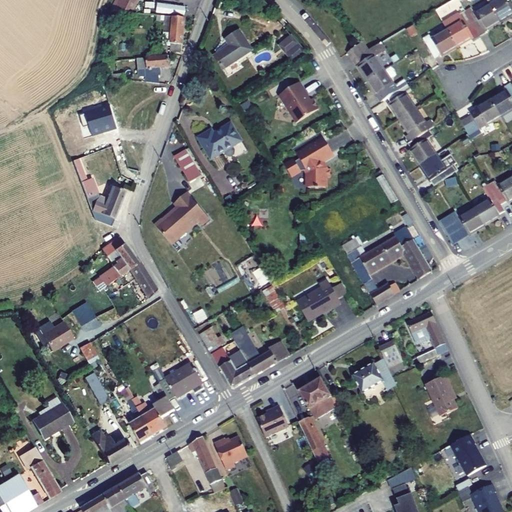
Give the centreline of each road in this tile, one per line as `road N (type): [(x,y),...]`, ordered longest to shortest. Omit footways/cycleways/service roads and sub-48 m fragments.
road 1 (residential): [(208,0),(135,229),(232,405)]
road 2 (residential): [(278,0),(325,54),(455,273)]
road 3 (tertiary): [(232,405),(433,286)]
road 4 (tertiary): [(54,511),(232,405)]
road 5 (residential): [(433,286),(511,469)]
road 6 (track): [(104,0),(81,83),(0,130)]
